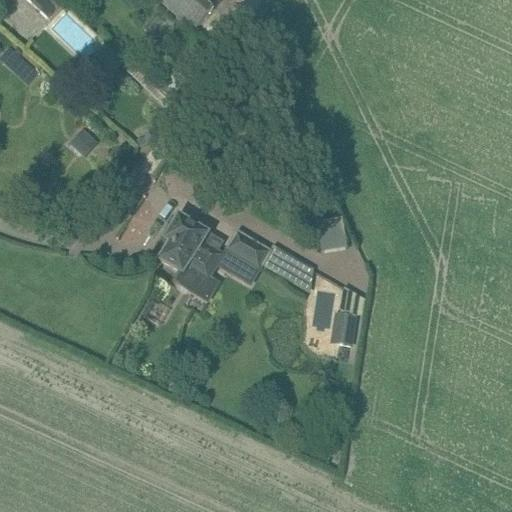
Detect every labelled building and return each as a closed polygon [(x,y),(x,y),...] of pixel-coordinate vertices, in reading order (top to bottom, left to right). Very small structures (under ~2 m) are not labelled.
[(25,0),(48,20),(61,7),(63,5),(56,0),(25,0)] [(156,0),(194,32),(213,10),(201,0),(156,0)] [(125,64),(108,48),(92,64),(109,80),(125,64)] [(169,70),(157,90),(172,104),(185,82),(169,70)] [(171,246),(160,264),(181,277),(177,284),(191,292),(202,274),(211,280),(226,256),(219,252),(223,246),(179,220),(166,242),(171,246)] [(278,277),(289,257),(272,247),(270,251),(237,232),(224,253),(260,274),(263,268),(278,277)] [(314,330),(332,328),(330,314),(312,316),(314,330)] [(352,348),(357,318),(335,315),(330,345),(352,348)]
